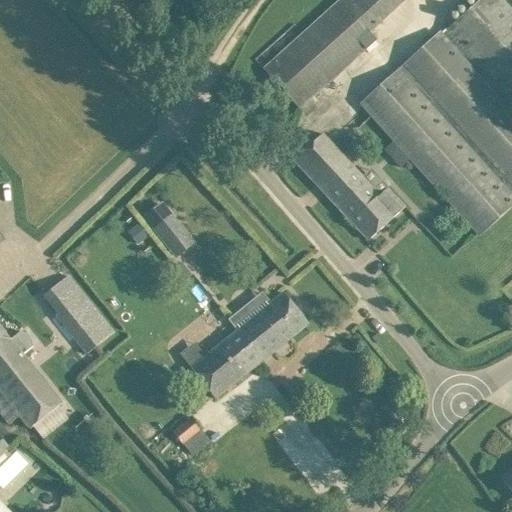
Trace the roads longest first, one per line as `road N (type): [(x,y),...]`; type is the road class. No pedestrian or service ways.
road 1 (unclassified): [(464,403),(97,0)]
road 2 (unclassified): [(355,511),(464,403)]
